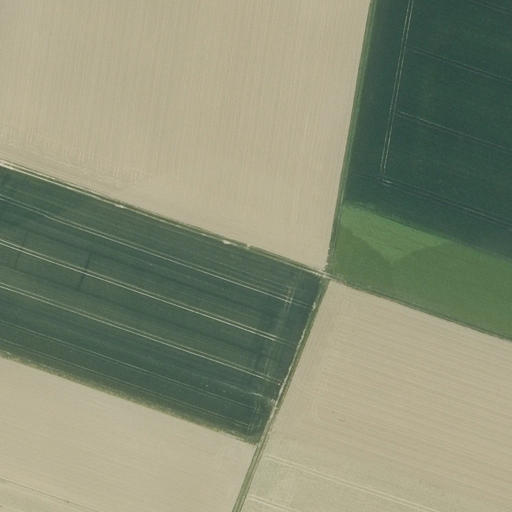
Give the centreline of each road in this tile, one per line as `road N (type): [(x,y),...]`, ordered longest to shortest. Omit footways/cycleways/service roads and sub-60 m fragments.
road 1 (track): [(0,171),(511,344)]
road 2 (track): [(373,0),(325,280),(243,511)]
